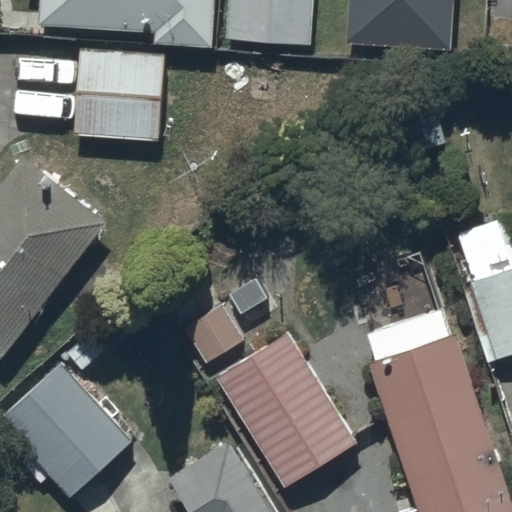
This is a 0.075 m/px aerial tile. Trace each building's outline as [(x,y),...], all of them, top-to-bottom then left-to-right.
[(214,48),(216,0),(40,0),(40,28),(157,33),(156,46),(214,48)] [(314,47),(315,0),(227,0),(226,44),(314,47)] [(456,0),(350,0),(348,43),(453,49),(456,0)] [(83,48),(76,135),(160,142),(167,55),(83,48)] [(0,358),(4,361),(110,221),(23,155),(0,185),(0,358)] [(511,354),(511,221),(509,214),(460,232),(478,285),(465,289),(491,362),(511,354)] [(247,340),(222,301),(183,327),(208,365),(247,340)] [(511,511),(511,489),(457,332),(451,334),(442,308),(368,334),(378,363),(371,365),(421,510),(414,511),(511,511)] [(358,441),(290,330),(217,375),(285,486),(358,441)] [(131,440),(61,361),(0,415),(0,418),(11,431),(0,440),(0,476),(10,488),(39,463),(69,496),(131,440)] [(195,511),(274,511),(230,440),(172,475),(195,511)]
